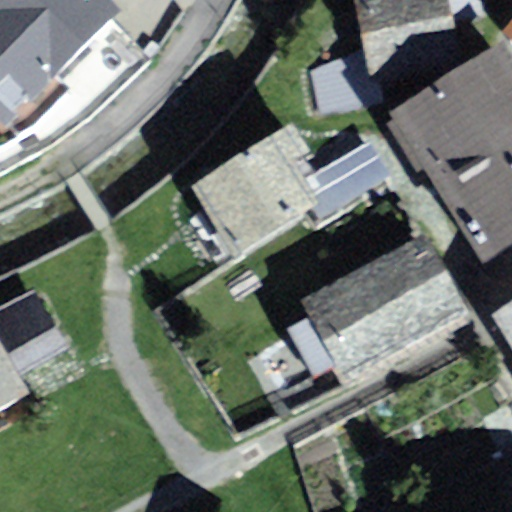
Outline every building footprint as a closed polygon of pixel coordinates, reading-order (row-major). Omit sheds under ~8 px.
[(151,29),(120,0),(29,0),(11,19),(0,8),(0,167),(36,145),(94,104),(86,97),(151,29)] [(487,0),(374,0),(383,50),(389,84),(499,65),(487,0)] [(391,114),(389,84),(383,50),(313,76),(322,127),(391,114)] [(511,61),(400,128),(487,275),(511,260),(511,61)] [(307,143),(218,193),(261,270),(350,221),(307,143)] [(472,316),(427,238),(313,303),(323,320),(295,335),(321,381),(355,361),(364,378),(472,316)] [(33,288),(0,306),(0,342),(20,378),(69,350),(33,288)] [(511,330),(502,337),(511,351),(511,330)] [(0,407),(28,392),(20,378),(0,342),(0,407)] [(290,424),(289,401),(228,405),(229,427),(290,424)]
